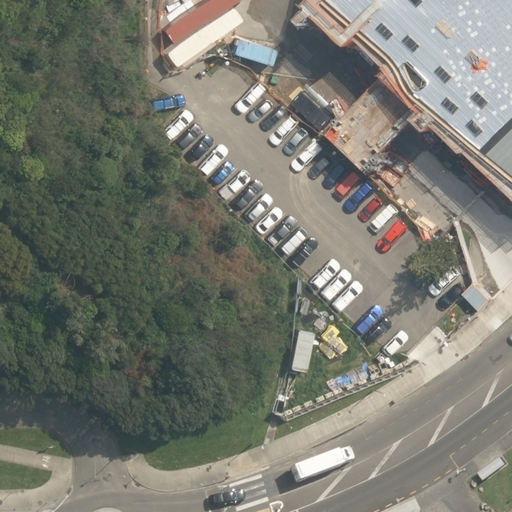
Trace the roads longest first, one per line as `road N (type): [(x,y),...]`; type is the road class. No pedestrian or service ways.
road 1 (secondary): [(131,498),(179,502),(327,460),(397,425),(511,337)]
road 2 (secondary): [(511,393),(438,452),(313,511)]
road 3 (unclassified): [(102,489),(92,437),(79,419),(0,405)]
